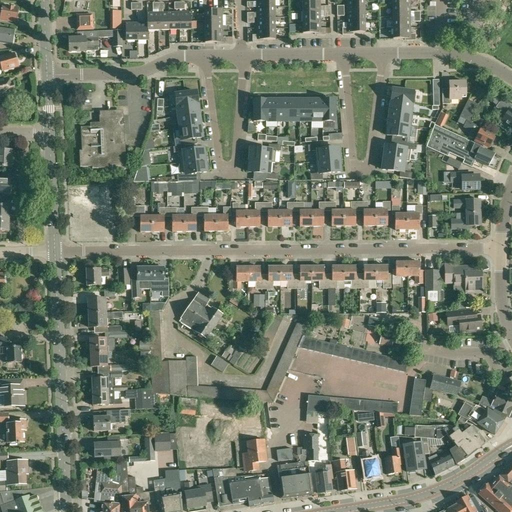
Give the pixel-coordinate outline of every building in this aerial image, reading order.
[(302,12),(319,11),(319,0),(301,1),(302,12)] [(364,0),(358,0),(346,0),(347,11),(364,11),(364,0)] [(0,11),(2,12),(0,20),(15,22),(17,9),(9,8),(9,6),(0,4),(0,11)] [(410,6),(392,7),(392,17),(410,17),(413,17),(420,17),(420,12),(410,12),(410,6)] [(274,7),(256,8),(256,14),(254,14),(254,13),(247,13),(247,19),(254,18),(257,18),(274,18),(274,7)] [(204,21),(222,21),(221,10),(204,10),(204,21)] [(319,11),(302,12),(302,23),(319,22),(319,11)] [(364,11),(347,11),(347,22),(365,22),(364,11)] [(179,13),(180,30),(191,30),(191,12),(179,13)] [(158,31),(158,13),(147,13),(147,23),(147,31),(158,31)] [(169,30),(169,13),(158,13),(158,31),(169,30)] [(179,13),(169,13),(169,30),(180,30),(179,13)] [(76,15),(77,30),(92,30),(92,15),(76,15)] [(410,17),(392,17),(393,28),(410,28),(410,17)] [(257,19),(257,23),(257,29),(275,29),(274,18),(257,18),(257,19)] [(204,32),(222,32),(222,21),(204,21),(204,32)] [(320,28),(319,22),(302,23),(302,34),(314,33),(314,36),(325,35),(325,28),(320,28)] [(365,22),(347,22),(347,27),(341,28),(341,35),(351,35),(351,33),(365,33),(365,22)] [(147,23),(136,24),(136,41),(147,41),(147,31),(147,23)] [(136,41),(136,24),(125,24),(125,41),(136,41)] [(0,42),(12,44),(14,30),(0,28),(0,42)] [(410,34),(410,28),(393,28),(393,39),(406,39),(406,41),(415,41),(415,34),(410,34)] [(275,29),(257,29),(257,35),(252,35),(252,43),(263,42),(263,40),(275,40),(275,29)] [(69,39),(69,52),(85,51),(98,51),(97,38),(113,38),(113,31),(84,32),(85,38),(69,39)] [(121,31),(113,31),(113,38),(113,47),(121,47),(121,31)] [(222,38),(222,32),(204,32),(204,43),(216,43),(216,45),(228,45),(227,38),(222,38)] [(2,71),(18,66),(14,54),(0,57),(0,66),(0,67),(2,71)] [(498,62),(496,67),(508,72),(510,67),(498,62)] [(0,96),(14,93),(11,83),(7,84),(5,80),(0,81),(0,96)] [(442,90),(442,98),(442,105),(450,105),(450,100),(461,100),(461,94),(465,94),(465,82),(449,82),(450,90),(442,90)] [(392,89),(391,101),(412,104),(413,92),(392,89)] [(197,103),(196,92),(175,95),(177,106),(197,103)] [(500,102),(496,107),(505,113),(504,114),(505,115),(501,121),(502,122),(499,127),(506,132),(509,127),(511,128),(511,106),(501,99),(500,102)] [(265,101),(254,101),(254,122),(265,122),(265,101)] [(277,101),(265,101),(265,122),(277,122),(277,101)] [(277,101),(277,122),(288,122),(288,101),(277,101)] [(288,101),(288,122),(300,122),(300,101),(288,101)] [(300,101),(300,122),(311,122),(311,101),(300,101)] [(311,101),(311,122),(323,122),(323,101),(311,101)] [(323,101),(323,122),(334,122),(334,101),(323,101)] [(391,101),(389,112),(410,115),(412,104),(391,101)] [(478,105),(468,101),(460,118),(470,123),(478,105)] [(199,115),(197,103),(177,106),(178,118),(199,115)] [(389,112),(388,124),(409,127),(410,115),(389,112)] [(115,171),(126,170),(123,115),(99,116),(99,123),(90,123),(90,127),(81,127),(82,151),(79,151),(80,168),(92,167),(92,170),(112,169),(112,166),(115,166),(115,171)] [(199,115),(178,118),(180,129),(200,127),(199,115)] [(416,139),(407,138),(409,127),(388,124),(386,136),(404,138),(403,143),(415,145),(416,139)] [(491,141),(493,136),(486,133),(487,131),(472,124),(469,130),(478,134),(474,141),(488,148),(489,146),(490,147),(492,142),(491,141)] [(472,168),(475,161),(487,167),(488,165),(491,165),(492,161),(492,159),(494,154),(480,147),(466,141),(467,140),(460,137),(434,125),(426,148),(447,157),(449,153),(464,160),(462,164),(472,168)] [(185,146),(184,140),(202,138),(200,127),(180,129),(181,140),(172,141),(173,147),(185,146)] [(150,141),(147,140),(143,151),(147,151),(154,150),(153,144),(150,141)] [(403,143),(403,149),(385,147),(383,158),(404,161),(406,150),(415,151),(415,145),(403,143)] [(270,163),(271,151),(280,152),(280,146),(269,145),(268,150),(250,149),(249,161),(270,163)] [(339,161),(338,149),(320,150),(320,145),(308,146),(308,152),(317,151),(318,162),(339,161)] [(203,149),(186,151),(185,146),(173,147),(174,153),(183,152),(184,163),(205,161),(203,149)] [(141,150),(136,148),(132,159),(138,161),(141,150)] [(0,150),(0,167),(10,168),(11,151),(0,150)] [(382,170),(400,172),(399,178),(411,179),(412,174),(403,172),(404,161),(383,158),(382,170)] [(458,170),(461,163),(449,158),(446,164),(458,170)] [(205,161),(184,163),(186,175),(177,176),(178,182),(189,180),(189,175),(206,173),(205,161)] [(249,161),(248,173),(266,174),(266,179),(277,180),(278,174),(269,174),(270,163),(249,161)] [(322,180),(322,174),(340,173),(339,161),(318,162),(319,174),(310,175),(311,181),(322,180)] [(413,173),(427,173),(427,162),(414,162),(413,173)] [(462,191),(479,190),(479,177),(473,177),(473,173),(450,174),(450,183),(461,183),(462,191)] [(0,194),(10,194),(10,181),(0,180),(0,194)] [(312,191),(326,191),(326,183),(312,183),(312,191)] [(167,192),(167,184),(154,184),(154,195),(163,195),(163,192),(167,192)] [(466,214),(480,214),(480,200),(453,201),(453,210),(466,209),(466,214)] [(248,212),(248,228),(260,228),(260,212),(263,212),(263,204),(255,204),(255,201),(247,201),(247,212),(248,212)] [(343,227),(343,211),(336,211),(336,203),(328,203),(328,212),(331,212),(332,227),(343,227)] [(351,211),(343,211),(343,227),(355,227),(355,211),(358,211),(358,203),(351,203),(351,211)] [(375,227),(375,211),(368,211),(367,203),(360,203),(360,211),(363,211),(363,227),(375,227)] [(375,211),(375,227),(387,226),(387,211),(390,211),(390,203),(383,203),(383,211),(375,211)] [(0,218),(9,219),(9,218),(11,218),(11,212),(9,212),(9,205),(0,204),(0,218)] [(280,228),(280,212),(271,212),(271,204),(264,204),(264,212),(267,212),(268,228),(280,228)] [(287,212),(280,212),(280,228),(292,228),(292,212),(294,212),(294,204),(287,204),(287,212)] [(311,227),(311,211),(304,211),(303,204),(296,204),(296,212),(299,212),(300,227),(311,227)] [(319,211),(311,211),(311,227),(323,227),(323,212),(326,212),(326,204),(319,204),(319,211)] [(248,212),(247,212),(240,212),(240,205),(232,205),(232,213),(236,213),(236,228),(248,228),(248,212)] [(407,231),(407,215),(399,215),(399,207),(392,207),(392,215),(395,215),(395,231),(407,231)] [(407,215),(407,231),(419,231),(418,215),(422,215),(422,207),(414,207),(415,214),(407,215)] [(152,233),(152,217),(144,217),(144,209),(136,209),(137,218),(140,218),(140,233),(152,233)] [(159,217),(152,217),(152,233),(164,233),(163,217),(167,217),(167,209),(159,209),(159,217)] [(183,233),(183,217),(176,217),(176,209),(168,209),(169,217),(171,217),(172,233),(183,233)] [(191,217),(183,217),(183,233),(195,232),(195,217),(198,217),(198,209),(191,209),(191,217)] [(216,232),(216,216),(208,216),(208,209),(200,209),(201,217),(204,217),(204,232),(216,232)] [(216,216),(216,232),(228,232),(228,216),(230,216),(230,209),(223,209),(223,216),(216,216)] [(480,214),(466,214),(467,220),(451,221),(451,231),(470,230),(470,227),(481,227),(480,214)] [(9,219),(0,218),(0,231),(9,232),(9,231),(11,231),(11,224),(9,224),(9,219)] [(408,278),(407,263),(396,263),(396,272),(393,272),(393,285),(400,285),(400,278),(408,278)] [(419,263),(407,263),(408,278),(415,277),(415,285),(423,285),(423,272),(419,272),(419,263)] [(456,264),(444,265),(445,276),(445,284),(453,284),(454,291),(464,291),(465,294),(482,294),(481,272),(471,272),(471,266),(457,267),(456,264)] [(150,290),(150,268),(149,268),(148,267),(144,267),(143,268),(137,268),(137,286),(130,286),(131,298),(139,298),(138,290),(150,290)] [(150,268),(150,290),(157,290),(157,292),(162,292),(162,296),(168,296),(168,281),(163,281),(163,268),(157,268),(156,267),(151,267),(150,268)] [(312,282),(312,267),(300,268),(300,276),(297,276),(297,290),(304,290),(304,282),(312,282)] [(312,267),(312,282),(319,282),(320,289),(327,289),(327,276),(324,276),(324,267),(312,267)] [(344,282),(344,267),(332,267),(332,276),(329,276),(329,290),(336,290),(336,282),(344,282)] [(344,267),(344,282),(351,282),(351,289),(359,289),(359,276),(356,276),(356,267),(344,267)] [(376,282),(376,267),(364,267),(364,276),(361,276),(361,289),(368,289),(368,282),(376,282)] [(387,267),(376,267),(376,282),(384,282),(384,289),(391,289),(391,276),(387,276),(387,267)] [(248,283),(248,268),(236,268),(237,277),(233,277),(233,291),(241,290),(241,283),(248,283)] [(248,268),(248,283),(256,283),(256,290),(263,290),(263,277),(260,277),(260,268),(248,268)] [(280,283),(280,268),(268,268),(268,277),(265,277),(265,290),(272,290),(272,283),(280,283)] [(292,268),(280,268),(280,283),(288,283),(288,290),(295,290),(295,276),(292,276),(292,268)] [(108,274),(110,274),(110,270),(108,270),(99,270),(99,269),(86,270),(87,286),(100,285),(100,276),(108,276),(108,274)] [(129,285),(128,270),(120,270),(121,276),(118,276),(119,285),(129,285)] [(425,271),(425,311),(433,311),(433,309),(432,301),(440,301),(441,301),(441,300),(442,300),(442,299),(442,298),(442,294),(442,293),(441,292),(440,292),(440,291),(437,291),(437,271),(425,271)] [(232,297),(239,301),(239,292),(230,292),(230,295),(232,297)] [(202,323),(213,329),(222,316),(205,305),(208,300),(198,293),(184,314),(201,324),(202,323)] [(269,303),(269,300),(270,300),(270,297),(274,297),(274,293),(265,293),(265,303),(269,303)] [(239,301),(232,297),(230,300),(241,307),(243,303),(239,301)] [(105,313),(105,299),(88,300),(88,314),(105,313)] [(152,394),(167,395),(173,396),(274,403),(309,322),(299,317),(266,391),(198,386),(196,357),(185,357),(186,361),(164,362),(162,311),(148,311),(148,312),(149,331),(152,394)] [(466,312),(446,314),(448,327),(459,325),(460,333),(467,332),(467,334),(475,333),(475,331),(481,330),(480,317),(476,317),(475,311),(466,312)] [(105,313),(88,314),(89,328),(106,327),(106,320),(122,319),(122,312),(105,313)] [(440,313),(430,315),(432,323),(442,321),(440,313)] [(201,324),(184,314),(179,322),(206,340),(213,329),(202,323),(201,324)] [(265,357),(268,351),(282,319),(272,315),(257,347),(255,352),(265,357)] [(346,319),(344,329),(351,330),(353,320),(346,319)] [(109,333),(108,333),(104,333),(105,339),(89,340),(89,342),(88,342),(86,343),(87,346),(88,347),(90,347),(90,354),(106,353),(111,352),(115,352),(114,339),(126,338),(126,332),(109,333)] [(393,337),(381,335),(379,344),(391,347),(393,337)] [(7,364),(22,363),(21,347),(7,348),(7,338),(0,338),(0,355),(7,355),(7,364)] [(304,350),(308,339),(304,338),(304,339),(300,348),(304,350)] [(308,339),(304,350),(311,351),(314,340),(308,339)] [(320,341),(314,340),(311,351),(317,352),(320,341)] [(320,341),(317,352),(322,354),(325,343),(320,341)] [(331,344),(325,343),(322,354),(328,355),(331,344)] [(337,345),(331,344),(328,355),(335,357),(337,345)] [(337,345),(335,357),(340,358),(343,347),(337,345)] [(234,366),(241,354),(229,347),(221,358),(234,366)] [(343,347),(340,358),(347,359),(349,348),(343,347)] [(349,348),(347,359),(353,361),(356,350),(349,348)] [(356,350),(353,361),(360,362),(363,352),(356,350)] [(111,359),(111,352),(106,353),(90,354),(91,368),(102,367),(102,373),(110,373),(110,372),(121,372),(121,371),(128,371),(128,365),(107,366),(106,359),(111,359)] [(369,353),(363,352),(360,362),(367,364),(369,353)] [(369,353),(367,364),(372,365),(375,354),(369,353)] [(375,354),(372,365),(377,367),(380,356),(375,354)] [(227,363),(216,356),(210,366),(221,372),(227,363)] [(387,357),(380,356),(377,367),(384,368),(387,357)] [(392,358),(387,357),(384,368),(390,370),(392,358)] [(404,361),(398,360),(395,371),(401,372),(404,361)] [(60,378),(59,368),(51,368),(52,378),(60,378)] [(110,372),(110,373),(110,378),(107,378),(91,379),(92,392),(113,391),(113,392),(114,392),(125,392),(125,391),(127,391),(127,386),(113,386),(113,379),(122,378),(121,372),(110,372)] [(424,388),(423,394),(431,395),(432,391),(445,394),(448,380),(432,375),(429,389),(424,388)] [(424,388),(425,381),(414,379),(413,386),(424,388)] [(4,407),(23,406),(23,392),(22,391),(21,390),(19,390),(18,380),(0,381),(0,395),(4,396),(4,407)] [(461,383),(448,380),(445,394),(457,397),(461,383)] [(503,392),(505,388),(493,383),(491,387),(503,392)] [(151,390),(127,391),(125,391),(125,392),(126,397),(135,397),(135,410),(152,410),(152,409),(152,394),(151,390)] [(114,400),(114,392),(113,392),(113,391),(92,392),(92,406),(121,405),(121,400),(114,400)] [(423,394),(412,393),(411,399),(422,401),(423,394)] [(484,407),(505,417),(506,416),(508,417),(511,407),(510,407),(511,402),(511,399),(496,393),(494,397),(495,398),(494,402),(490,400),(489,402),(484,400),(482,405),(478,404),(478,405),(484,407)] [(329,409),(329,398),(308,396),(306,412),(308,412),(318,413),(328,414),(329,409)] [(197,400),(179,398),(177,414),(195,416),(197,400)] [(342,399),(329,398),(329,409),(341,410),(342,399)] [(484,407),(478,405),(477,407),(464,402),(457,415),(467,421),(475,426),(477,424),(494,435),(503,421),(505,417),(484,407)] [(130,410),(119,411),(110,411),(110,417),(93,418),(94,431),(110,431),(110,424),(126,423),(125,417),(130,417),(130,410)] [(308,412),(307,423),(317,424),(318,413),(308,412)] [(0,422),(9,422),(8,413),(0,413),(0,422)] [(385,427),(383,414),(375,414),(377,428),(385,427)] [(467,421),(460,418),(456,423),(463,426),(467,421)] [(22,430),(26,430),(25,420),(15,421),(15,424),(8,424),(9,443),(23,442),(22,430)] [(442,426),(439,427),(431,428),(414,427),(414,430),(404,430),(403,436),(414,437),(413,438),(426,439),(429,440),(435,440),(435,431),(442,431),(446,435),(450,440),(455,447),(456,447),(465,459),(476,450),(469,441),(467,442),(461,435),(455,428),(442,426)] [(469,441),(476,450),(485,444),(472,426),(461,435),(467,442),(469,441)] [(435,431),(435,440),(440,440),(446,435),(442,431),(435,431)] [(358,448),(366,447),(365,433),(357,434),(358,448)] [(155,452),(170,451),(169,434),(154,435),(155,452)] [(317,435),(303,436),(304,451),(308,451),(308,462),(317,461),(317,435)] [(110,460),(110,457),(111,457),(110,451),(120,451),(119,437),(107,437),(107,444),(94,444),(94,457),(103,457),(104,460),(110,460)] [(392,437),(394,450),(391,450),(392,459),(384,460),(386,476),(400,473),(398,466),(402,465),(399,449),(400,449),(398,437),(392,437)] [(347,456),(356,454),(354,438),(345,439),(347,456)] [(431,447),(444,445),(440,440),(435,440),(429,440),(426,439),(427,443),(428,447),(431,447)] [(455,447),(450,440),(447,443),(452,449),(449,451),(456,465),(465,459),(456,447),(455,447)] [(257,463),(266,462),(263,441),(246,443),(248,454),(241,455),(244,473),(258,471),(257,463)] [(428,447),(427,443),(403,446),(406,473),(424,470),(422,456),(429,455),(428,447)] [(292,460),(291,449),(276,451),(278,462),(292,460)] [(365,478),(378,477),(376,461),(369,462),(368,452),(362,452),(365,478)] [(435,476),(454,467),(448,454),(438,460),(436,456),(427,460),(435,476)] [(27,470),(26,461),(7,462),(8,470),(6,470),(7,485),(11,485),(25,484),(24,470),(27,470)] [(344,461),(333,462),(335,475),(336,474),(338,492),(356,490),(353,472),(345,473),(344,461)] [(312,495),(307,462),(277,467),(281,499),(312,495)] [(154,481),(153,474),(139,475),(140,492),(140,493),(137,494),(137,496),(136,496),(136,494),(129,486),(129,483),(128,475),(126,475),(125,463),(119,464),(121,485),(123,511),(147,511),(147,505),(156,505),(155,491),(154,491),(154,481)] [(331,474),(330,466),(320,468),(320,471),(316,472),(316,475),(315,475),(318,494),(331,493),(329,474),(331,474)] [(231,503),(227,478),(223,478),(223,469),(212,469),(218,505),(223,506),(227,505),(228,505),(231,503)] [(511,474),(506,469),(499,477),(511,488),(511,474)] [(164,472),(165,479),(166,495),(159,495),(161,511),(160,511),(181,511),(179,471),(164,472)] [(123,511),(121,485),(120,476),(100,474),(100,475),(102,475),(101,494),(101,497),(102,497),(102,503),(100,511),(123,511)] [(257,480),(258,480),(257,475),(235,478),(235,477),(227,478),(231,503),(232,503),(231,501),(247,498),(248,507),(261,505),(259,496),(257,480)] [(497,511),(511,511),(511,489),(498,477),(490,486),(487,484),(477,494),(497,511)] [(268,478),(258,480),(257,480),(259,496),(261,505),(273,503),(272,494),(271,494),(268,478)] [(205,499),(212,498),(210,485),(192,488),(191,482),(184,483),(186,493),(184,493),(187,510),(188,510),(188,511),(197,511),(206,511),(205,507),(206,506),(205,499)] [(18,511),(14,501),(24,498),(22,491),(0,493),(0,506),(0,507),(2,511),(18,511)] [(28,496),(24,498),(14,501),(18,511),(40,511),(35,495),(29,498),(28,496)] [(446,511),(482,511),(473,496),(468,499),(466,496),(453,503),(455,506),(446,511)]
